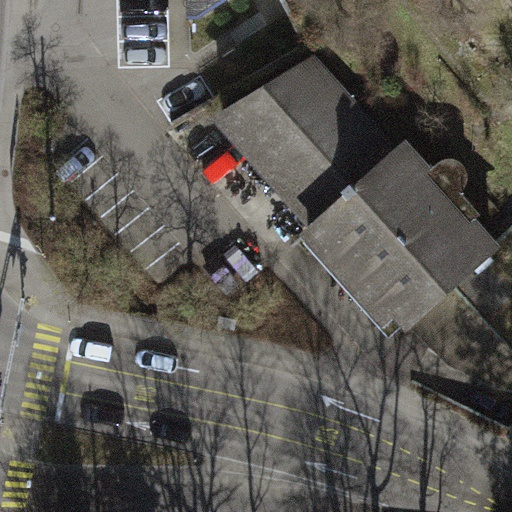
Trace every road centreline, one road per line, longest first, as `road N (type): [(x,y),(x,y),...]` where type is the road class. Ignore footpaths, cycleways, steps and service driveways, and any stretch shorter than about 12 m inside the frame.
road 1 (tertiary): [(466,511),(350,437),(0,359)]
road 2 (tertiary): [(21,497),(242,511)]
